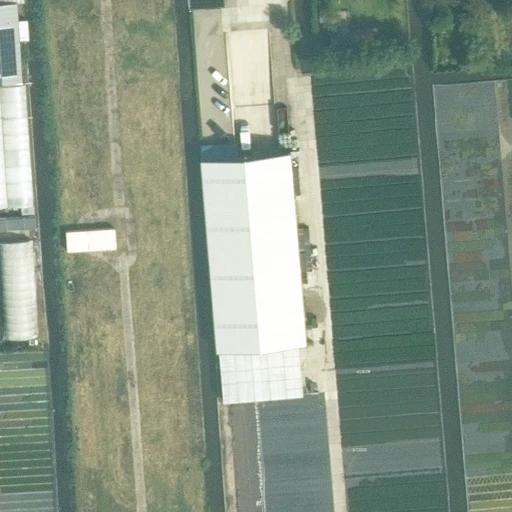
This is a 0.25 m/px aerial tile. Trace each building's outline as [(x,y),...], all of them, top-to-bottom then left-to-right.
[(0,1),(0,82),(20,81),(17,40),(25,40),(27,40),(25,20),(23,20),(16,21),(15,1),(0,1)] [(370,51),(368,36),(355,38),(357,52),(370,51)] [(0,205),(32,203),(24,84),(0,85),(0,205)] [(293,149),(205,156),(220,349),(309,342),(293,149)] [(33,216),(0,218),(0,230),(34,228),(33,216)]
